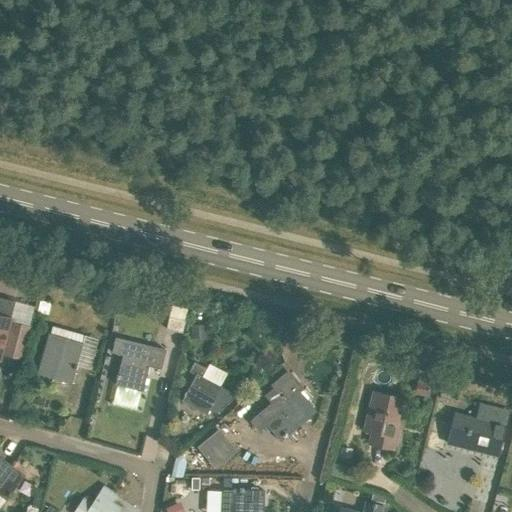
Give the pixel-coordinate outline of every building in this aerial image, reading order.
[(9,327),(15,302),(0,297),(0,357),(1,358),(2,354),(9,327)] [(110,298),(97,302),(102,316),(114,312),(110,298)] [(52,302),(42,300),(39,312),(50,315),(52,302)] [(167,330),(183,333),(185,320),(170,317),(167,330)] [(15,322),(8,354),(23,360),(31,325),(15,322)] [(205,324),(190,324),(190,338),(205,338),(205,324)] [(82,342),(48,333),(39,371),(71,379),(82,342)] [(181,352),(127,340),(116,384),(143,391),(147,372),(175,378),(181,352)] [(207,368),(195,361),(190,371),(197,375),(182,401),(207,414),(210,409),(217,413),(237,395),(222,387),(203,376),(207,368)] [(455,377),(446,375),(440,397),(450,400),(455,377)] [(433,381),(420,377),(416,393),(429,396),(433,381)] [(293,385),(283,394),(278,387),(268,395),(273,401),(251,419),(259,429),(267,422),(281,439),(314,411),(293,385)] [(400,396),(373,389),(364,428),(372,430),(368,446),(391,451),(399,418),(395,417),(400,396)] [(506,424),(478,417),(477,419),(455,414),(449,442),(486,451),(488,444),(500,447),(506,424)] [(220,429),(198,447),(216,469),(239,451),(220,429)] [(339,456),(352,459),(354,449),(341,447),(339,456)] [(25,474),(0,456),(0,495),(7,500),(25,474)] [(200,478),(191,478),(191,490),(200,490),(200,478)] [(240,483),(224,482),(224,491),(232,491),(232,489),(240,489),(240,483)] [(85,511),(117,511),(120,508),(106,500),(112,491),(102,485),(85,511)] [(232,489),(232,491),(224,491),(222,491),(220,511),(263,511),(264,490),(232,489)] [(370,503),(383,506),(384,498),(372,495),(370,503)] [(37,511),(42,497),(35,496),(32,507),(28,506),(26,511),(37,511)] [(370,503),(363,501),(361,511),(358,511),(341,508),(340,511),(381,511),(383,506),(370,503)] [(182,511),(178,503),(167,508),(168,511),(182,511)]
